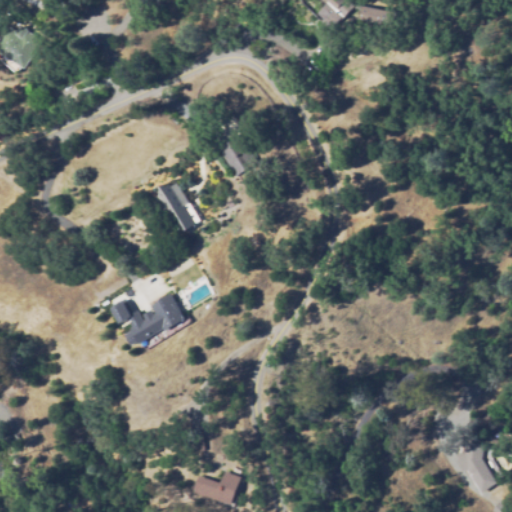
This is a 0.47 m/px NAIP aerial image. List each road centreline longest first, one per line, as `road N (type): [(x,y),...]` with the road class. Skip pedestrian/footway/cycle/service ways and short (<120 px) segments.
road 1 (residential): [(0,144),(207,60),(232,58),(279,85),(317,146),(329,209),(316,263),(267,371),(280,474)]
road 2 (residential): [(117,97),(95,34),(50,0)]
